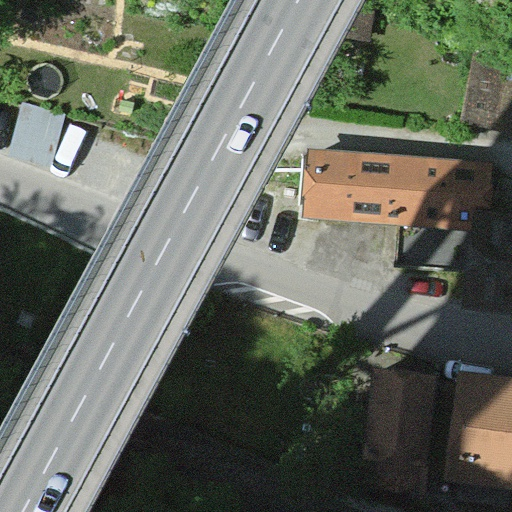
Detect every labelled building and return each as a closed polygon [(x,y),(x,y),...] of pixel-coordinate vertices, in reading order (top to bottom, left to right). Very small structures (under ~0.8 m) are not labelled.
[(510,60),(474,52),(460,119),(511,130),(511,82),(506,81),(510,60)] [(499,160),(305,149),(301,220),(454,229),(456,201),(496,203),(499,160)] [(511,219),(477,215),(466,301),(511,306),(511,219)] [(463,232),(398,228),(395,266),(461,270),(463,232)] [(511,389),(445,380),(429,488),(511,500),(511,389)] [(406,496),(412,386),(353,383),(347,493),(406,496)]
